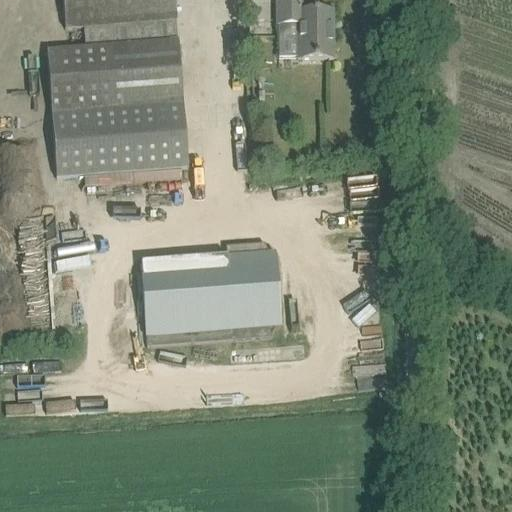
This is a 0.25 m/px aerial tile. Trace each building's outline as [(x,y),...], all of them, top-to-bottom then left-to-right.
[(62,0),(65,31),(84,30),(85,50),(47,53),(57,180),(188,170),(178,44),(174,0),(62,0)] [(276,0),(277,14),(277,28),(278,28),(292,28),(292,61),(297,61),(333,61),(333,13),(303,13),(302,0),(276,0)] [(301,187),(273,190),(275,209),(303,207),(301,187)] [(133,224),(165,222),(163,203),(132,205),(133,224)] [(227,274),(141,281),(147,350),(271,340),(271,339),(270,339),(274,330),(280,329),(279,321),(274,322),(275,310),(276,297),(275,287),(273,275),(270,264),(275,263),(275,255),(268,256),(264,247),(264,246),(225,249),(226,259),(227,274)] [(43,408),(41,375),(23,376),(25,409),(43,408)]
